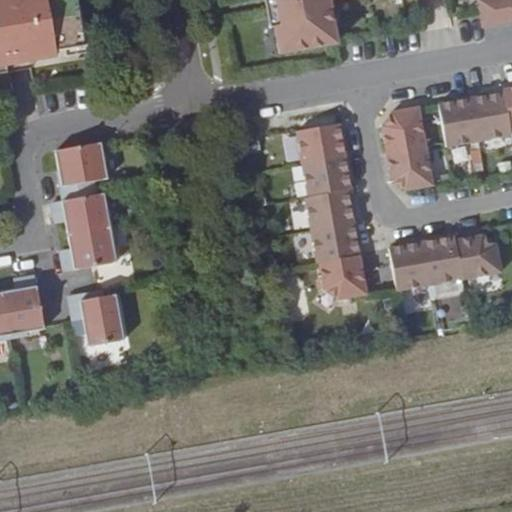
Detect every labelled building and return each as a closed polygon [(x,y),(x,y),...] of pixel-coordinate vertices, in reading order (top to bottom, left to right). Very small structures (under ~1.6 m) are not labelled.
[(0,0),(0,65),(5,65),(55,56),(55,51),(64,50),(84,46),(76,0),(0,0)] [(264,0),(269,29),(274,28),(274,26),(276,26),(273,9),(277,8),(275,0),(264,0)] [(275,0),(277,8),(273,9),(276,26),(274,26),(274,28),(279,54),(335,45),(334,38),(328,1),(333,0),(275,0)] [(446,0),(427,0),(430,24),(448,22),(446,0)] [(492,0),(477,0),(480,17),(482,27),(497,25),(492,0)] [(492,0),(497,25),(511,22),(507,0),(492,0)] [(85,53),(84,46),(64,50),(65,57),(85,53)] [(33,68),(15,68),(17,119),(36,118),(33,68)] [(511,88),(503,90),(503,93),(509,129),(511,128),(511,88)] [(41,112),(69,111),(69,91),(40,92),(41,112)] [(470,95),(478,142),(511,136),(509,129),(503,93),(492,95),(486,96),(485,93),(470,95)] [(449,103),(438,104),(444,143),(446,148),(478,142),(470,95),(455,98),(455,102),(449,103)] [(381,127),(386,154),(425,147),(418,108),(391,112),(381,127)] [(296,132),(302,164),(347,156),(345,141),(341,142),(341,135),(338,124),(296,132)] [(56,182),(60,202),(92,196),(89,183),(103,180),(97,144),(51,152),(55,172),(61,171),(62,181),(56,182)] [(425,147),(386,154),(391,181),(405,191),(432,185),(425,147)] [(347,156),(302,164),(307,197),(347,190),(350,190),(348,178),(347,172),(350,172),(347,156)] [(307,197),(304,198),(310,231),(356,222),(353,207),(350,208),(349,201),(347,190),(307,197)] [(64,222),(61,222),(64,236),(109,228),(106,211),(103,212),(100,195),(92,196),(60,202),(49,204),(51,219),(63,217),(64,222)] [(356,238),(359,237),(356,222),(310,231),(316,263),(319,263),(359,256),(357,245),(356,238)] [(111,228),(64,236),(66,250),(69,250),(70,255),(58,257),(61,273),(112,264),(109,247),(114,245),(111,228)] [(481,236),(454,241),(461,280),(499,273),(494,245),(481,236)] [(436,237),(420,240),(429,286),(461,280),(454,241),(453,237),(443,239),(436,240),(436,237)] [(399,246),(388,249),(388,251),(396,291),(429,286),(420,240),(405,243),(406,245),(399,246)] [(359,256),(319,263),(323,290),(338,300),(366,294),(359,256)] [(15,288),(0,291),(9,340),(28,336),(27,333),(44,330),(43,326),(34,278),(18,281),(19,288),(15,288)] [(0,341),(9,340),(0,291),(0,341)] [(97,292),(65,297),(68,313),(77,311),(84,348),(119,342),(111,296),(98,299),(97,292)] [(77,311),(68,313),(70,322),(70,323),(79,321),(77,311)]
